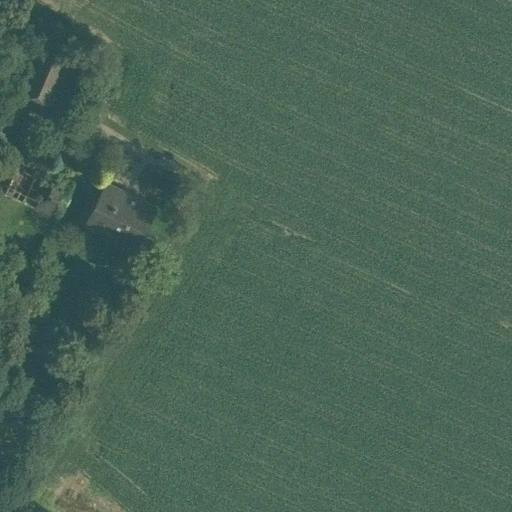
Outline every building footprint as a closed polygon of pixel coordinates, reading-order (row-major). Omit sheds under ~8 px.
[(95,55),(41,31),(17,87),(72,110),(95,55)] [(3,97),(0,102),(0,135),(4,138),(21,107),(3,97)] [(21,160),(7,153),(0,168),(0,189),(23,201),(41,165),(22,156),(21,160)] [(74,181),(41,165),(23,201),(57,216),(74,181)] [(154,206),(106,182),(100,196),(88,219),(136,243),(154,206)] [(88,219),(100,196),(91,191),(78,218),(86,223),(88,219)] [(29,272),(14,265),(0,293),(14,300),(29,272)]
